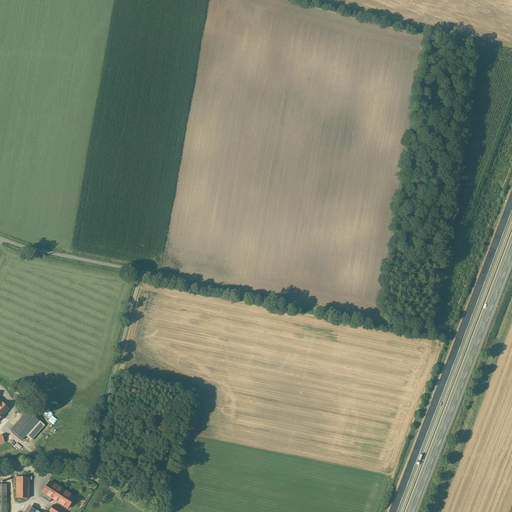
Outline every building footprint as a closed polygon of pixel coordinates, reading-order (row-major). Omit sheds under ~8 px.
[(25,394),(18,389),(15,393),(22,398),(25,394)] [(0,400),(0,418),(9,408),(0,400)] [(22,440),(39,421),(28,411),(10,430),(22,440)] [(29,500),(29,477),(17,477),(16,498),(23,498),(23,500),(29,500)] [(52,499),(58,503),(65,491),(50,481),(39,499),(47,505),(50,500),(52,501),(52,499)] [(75,498),(65,491),(58,503),(68,509),(75,498)]
